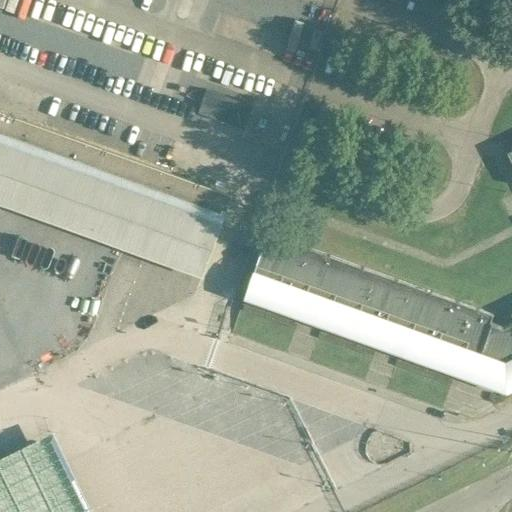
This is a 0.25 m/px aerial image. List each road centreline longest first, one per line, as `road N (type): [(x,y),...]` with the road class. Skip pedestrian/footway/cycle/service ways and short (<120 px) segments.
road 1 (unknown): [(81,511),(333,395)]
road 2 (unclassified): [(319,511),(511,417)]
